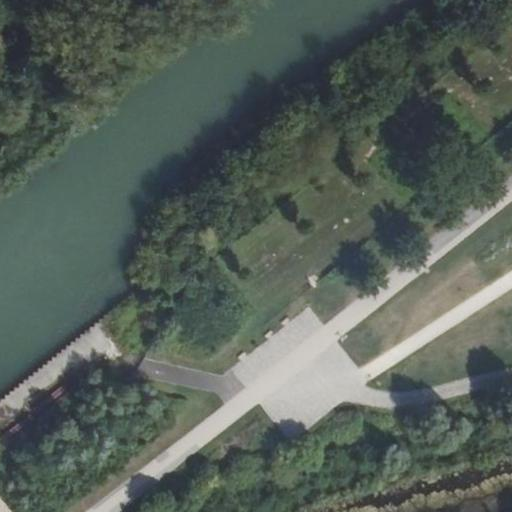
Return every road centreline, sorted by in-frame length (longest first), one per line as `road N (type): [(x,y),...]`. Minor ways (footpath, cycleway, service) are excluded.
road 1 (track): [(511,378),(385,403),(288,367)]
road 2 (track): [(511,283),(346,390)]
